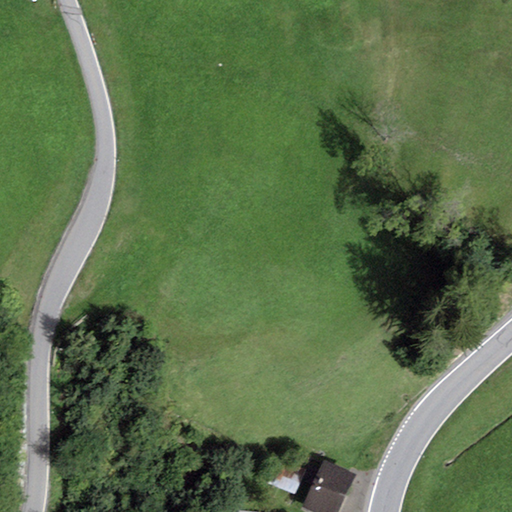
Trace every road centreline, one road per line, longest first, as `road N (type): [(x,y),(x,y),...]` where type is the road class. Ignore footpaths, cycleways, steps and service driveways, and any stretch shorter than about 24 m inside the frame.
road 1 (unclassified): [(68,0),(98,96),(104,172),(42,333),(33,511)]
road 2 (tertiary): [(511,338),(422,423),(385,511)]
